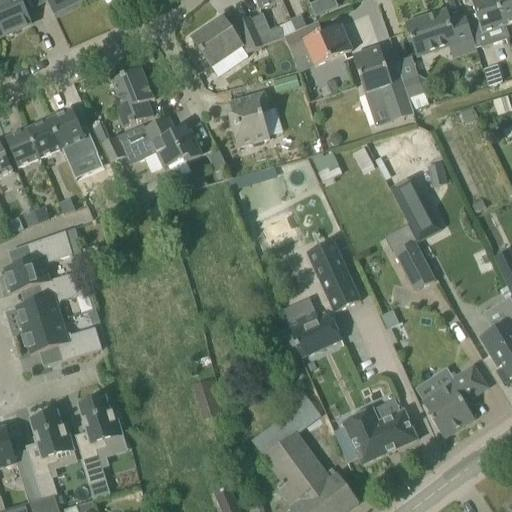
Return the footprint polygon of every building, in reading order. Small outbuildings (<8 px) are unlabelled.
[(0,0),(0,38),(31,26),(19,0),(0,0)] [(46,0),(54,15),(84,0),(46,0)] [(254,0),(260,13),(283,3),(281,0),(254,0)] [(496,0),(485,0),(486,0),(472,5),(482,37),(506,29),(496,0)] [(511,0),(496,0),(506,29),(511,26),(511,0)] [(307,1),(301,4),(306,15),(312,12),(310,7),(307,1)] [(289,22),(295,34),(306,29),(301,17),(299,18),(291,3),(283,6),(290,21),(289,22)] [(313,15),(315,20),(327,14),(325,7),(317,4),(310,7),(312,12),(313,15)] [(407,26),(413,45),(418,61),(450,51),(453,62),(477,54),(466,19),(449,25),(446,13),(407,26)] [(313,15),(307,17),(309,23),(316,21),(315,20),(313,15)] [(263,49),(284,40),(285,39),(282,31),(277,30),(270,33),(263,16),(251,21),(263,49)] [(263,49),(251,21),(250,19),(229,29),(223,20),(192,41),(211,69),(241,49),(246,56),(263,49)] [(285,39),(284,40),(294,62),(308,56),(314,69),(352,53),(341,27),(323,35),(318,24),(285,39)] [(414,112),(403,83),(400,72),(389,76),(380,50),(353,59),(359,78),(377,129),(415,116),(414,112)] [(122,108),(114,111),(122,131),(153,118),(148,104),(154,102),(141,71),(112,83),(122,108)] [(485,78),(488,89),(502,85),(498,74),(485,78)] [(295,77),(273,83),(276,95),(299,88),(295,77)] [(418,78),(403,83),(414,112),(429,108),(424,94),(429,84),(418,78)] [(333,82),(320,88),(325,99),(338,93),(333,82)] [(233,118),(229,119),(238,151),(258,145),(270,141),(269,138),(283,134),(276,111),(270,112),(265,95),(229,105),(233,118)] [(495,100),(497,114),(510,112),(508,98),(495,100)] [(470,109),(460,113),(464,125),(475,121),(471,109),(470,109)] [(49,118),(64,153),(69,165),(80,160),(74,148),(85,143),(87,148),(98,143),(87,116),(77,121),(73,112),(60,118),(58,114),(49,118)] [(41,126),(29,131),(28,131),(42,162),(64,153),(49,118),(39,122),(41,126)] [(101,146),(102,149),(103,149),(111,166),(126,159),(130,169),(156,157),(163,171),(183,162),(185,166),(201,158),(190,133),(182,137),(180,131),(174,134),(167,120),(145,130),(144,128),(112,143),(111,141),(101,146)] [(94,130),(101,146),(111,141),(104,126),(94,130)] [(28,131),(29,131),(27,127),(17,132),(19,135),(6,141),(19,172),(42,162),(28,131)] [(373,142),(385,178),(409,170),(398,134),(373,142)] [(0,179),(13,174),(0,144),(0,143),(0,179)] [(321,182),(340,175),(333,153),(313,159),(321,182)] [(227,170),(220,154),(209,160),(216,175),(227,170)] [(442,166),(427,170),(431,188),(446,184),(442,166)] [(203,178),(189,184),(193,193),(208,188),(203,178)] [(414,178),(391,190),(418,243),(441,231),(414,178)] [(59,206),(64,217),(65,218),(75,214),(70,201),(59,206)] [(482,203),(472,208),(476,215),(486,210),(482,203)] [(45,210),(35,214),(40,226),(50,222),(45,210)] [(40,226),(35,214),(24,218),(29,231),(40,226)] [(67,233),(73,255),(80,253),(75,231),(67,233)] [(49,283),(46,272),(49,265),(73,258),(65,234),(27,248),(32,263),(4,272),(7,281),(4,282),(8,294),(10,293),(12,297),(39,288),(39,287),(50,284),(49,283)] [(307,256),(334,316),(362,304),(334,244),(307,256)] [(394,255),(415,294),(434,284),(414,245),(394,255)] [(494,260),(511,297),(511,258),(509,252),(494,260)] [(61,322),(57,310),(61,303),(84,296),(78,275),(49,283),(50,284),(39,287),(39,288),(43,301),(16,309),(18,319),(16,320),(19,331),(22,331),(23,334),(61,322)] [(481,339),(498,369),(502,367),(510,381),(511,380),(511,303),(510,300),(499,307),(509,323),(481,339)] [(343,344),(330,317),(319,322),(310,302),(281,315),(302,362),(343,344)] [(95,312),(88,314),(91,325),(99,323),(95,312)] [(399,327),(392,313),(379,319),(386,333),(399,327)] [(72,338),(65,334),(61,322),(23,334),(24,337),(21,337),(25,349),(27,348),(30,358),(58,349),(63,364),(102,352),(95,331),(72,338)] [(449,384),(450,385),(421,404),(430,417),(429,418),(444,441),(474,421),(466,409),(470,406),(468,403),(488,390),(473,368),(449,384)] [(192,388),(203,423),(227,416),(216,381),(192,388)] [(122,438),(114,413),(110,414),(105,400),(100,402),(99,398),(83,403),(84,406),(79,408),(90,447),(91,447),(93,454),(107,450),(105,443),(122,438)] [(343,425),(363,468),(417,443),(404,413),(379,424),(373,411),(343,425)] [(56,458),(73,452),(66,428),(61,429),(57,415),(51,417),(50,413),(35,418),(36,421),(30,423),(42,462),(45,469),(59,465),(56,458)] [(291,509),(287,511),(263,511),(263,509),(250,511),(249,511),(349,511),(359,505),(337,476),(331,480),(297,435),(295,436),(288,426),(259,447),(266,457),(262,460),(281,485),(276,489),(291,509)] [(0,471),(17,466),(6,430),(3,432),(1,428),(0,428),(0,471)] [(106,483),(98,458),(81,463),(88,488),(106,483)] [(111,496),(120,493),(113,467),(103,469),(111,496)] [(57,498),(50,473),(35,477),(37,486),(42,502),(53,499),(57,498)] [(42,502),(35,477),(33,478),(21,482),(28,505),(29,506),(42,502)] [(213,495),(220,511),(240,511),(230,488),(213,495)] [(42,502),(9,511),(58,511),(53,499),(42,502)]
